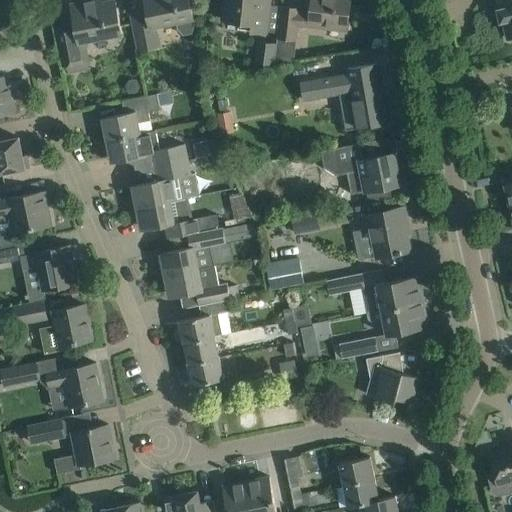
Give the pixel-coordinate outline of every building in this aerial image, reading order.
[(58,26),(67,67),(68,74),(89,70),(88,63),(89,63),(85,41),(122,34),(119,18),(115,0),(107,0),(102,1),(101,0),(87,0),(82,1),(82,5),(72,7),(75,23),(58,26)] [(194,26),(193,19),(193,18),(189,0),(144,0),(147,12),(131,15),(135,34),(138,50),(159,46),(155,26),(176,22),(178,29),(183,35),(192,33),(194,26)] [(224,0),(225,4),(223,20),(252,23),(251,31),(266,33),(268,16),(269,0),(224,0)] [(277,38),(296,40),(298,25),(325,28),(325,24),(348,26),(350,0),(311,0),(310,13),(299,12),(300,8),(281,6),(277,38)] [(511,0),(499,0),(501,8),(498,9),(501,22),(504,21),(508,39),(511,38),(511,0)] [(257,41),(254,64),(274,66),(277,43),(257,41)] [(377,63),(357,67),(349,68),(350,74),(301,82),(304,99),(340,93),(346,130),(367,126),(387,123),(377,63)] [(0,113),(15,111),(11,93),(10,85),(5,86),(3,76),(0,76),(0,113)] [(236,86),(240,113),(287,106),(283,79),(236,86)] [(150,120),(148,111),(160,109),(157,94),(122,101),(125,113),(107,117),(103,122),(107,140),(141,133),(138,122),(150,120)] [(148,146),(159,144),(156,130),(141,133),(107,140),(110,157),(117,162),(150,155),(149,153),(148,146)] [(0,173),(30,167),(27,155),(22,155),(19,137),(0,140),(0,173)] [(343,146),(321,150),(324,167),(336,175),(346,173),(351,194),(380,188),(400,184),(394,153),(366,158),(363,142),(343,146)] [(153,151),(156,165),(188,159),(186,144),(153,151)] [(200,194),(196,173),(191,174),(188,159),(156,165),(159,180),(137,185),(133,190),(136,208),(187,197),(200,194)] [(44,191),(25,195),(7,199),(0,200),(0,216),(10,214),(14,232),(51,224),(44,191)] [(254,221),(241,193),(229,195),(235,225),(254,221)] [(191,219),(187,197),(136,208),(140,225),(146,229),(165,225),(168,238),(188,234),(218,227),(216,214),(191,219)] [(353,231),(359,260),(376,256),(377,257),(410,251),(404,222),(407,222),(404,206),(362,215),(365,228),(353,231)] [(302,221),(318,218),(317,213),(292,218),(295,234),(305,232),(302,221)] [(212,266),(208,245),(226,242),(223,226),(218,227),(188,234),(190,247),(184,248),(165,252),(161,258),(165,275),(212,266)] [(10,245),(0,247),(0,263),(13,261),(10,245)] [(77,283),(69,245),(36,252),(20,256),(28,292),(77,283)] [(304,283),(300,257),(266,263),(270,289),(304,283)] [(212,266),(165,275),(168,293),(174,297),(196,292),(199,305),(239,297),(237,284),(228,286),(227,282),(216,284),(212,266)] [(365,287),(362,273),(327,280),(330,295),(365,287)] [(365,303),(367,312),(423,301),(418,276),(377,284),(378,293),(370,295),(365,303)] [(47,318),(43,300),(0,308),(0,321),(16,319),(17,324),(47,318)] [(428,327),(423,301),(367,312),(368,319),(372,321),(384,319),(387,335),(428,327)] [(56,324),(41,327),(46,352),(63,349),(62,345),(72,343),(92,339),(87,316),(83,317),(80,305),(60,309),(53,310),(56,324)] [(295,320),(293,307),(284,309),(286,322),(295,320)] [(180,320),(184,342),(215,336),(215,335),(231,332),(227,311),(210,314),(180,320)] [(295,320),(286,322),(289,334),(298,332),(295,320)] [(316,324),(300,327),(302,343),(318,340),(316,324)] [(184,342),(188,363),(219,357),(215,336),(184,342)] [(378,351),(375,336),(333,344),(336,359),(349,357),(353,356),(378,351)] [(294,342),(285,344),(287,356),(296,354),(294,342)] [(381,388),(378,397),(395,402),(396,398),(412,403),(419,377),(401,372),(400,367),(403,366),(400,351),(366,358),(370,379),(372,379),(370,385),(381,388)] [(219,357),(188,363),(193,385),(223,379),(219,357)] [(295,359),(279,362),(283,379),(298,376),(295,359)] [(65,383),(66,387),(70,406),(103,400),(96,362),(62,369),(63,370),(47,373),(50,386),(65,383)] [(40,379),(37,363),(0,370),(0,384),(4,383),(5,386),(40,379)] [(62,419),(28,426),(31,442),(65,436),(62,419)] [(108,424),(89,428),(72,431),(77,454),(54,458),(57,473),(81,468),(80,465),(115,458),(108,424)] [(511,438),(507,439),(510,449),(489,454),(494,473),(488,475),(492,491),(499,495),(510,492),(511,489),(511,438)] [(285,459),(288,479),(297,477),(302,476),(299,457),(285,459)] [(340,463),(344,484),(374,478),(370,457),(340,463)] [(276,511),(270,476),(246,481),(252,511),(276,511)] [(288,479),(291,494),(300,492),(297,477),(288,479)] [(348,507),(365,503),(365,502),(379,499),(374,478),(344,484),(348,507)] [(252,511),(246,481),(223,486),(227,511),(252,511)] [(215,511),(213,500),(199,503),(197,491),(165,497),(168,511),(215,511)] [(300,492),(291,494),(294,508),(303,506),(300,492)] [(365,503),(366,511),(398,511),(395,495),(379,499),(365,502),(365,503)] [(141,511),(139,502),(107,509),(107,511),(141,511)]
